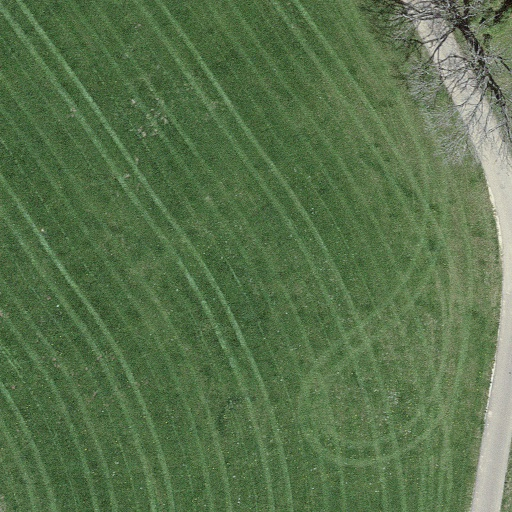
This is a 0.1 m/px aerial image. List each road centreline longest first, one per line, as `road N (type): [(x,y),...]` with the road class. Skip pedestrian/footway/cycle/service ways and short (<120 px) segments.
road 1 (unclassified): [(511,259),(488,131),(407,0)]
road 2 (unclassified): [(495,511),(511,391)]
